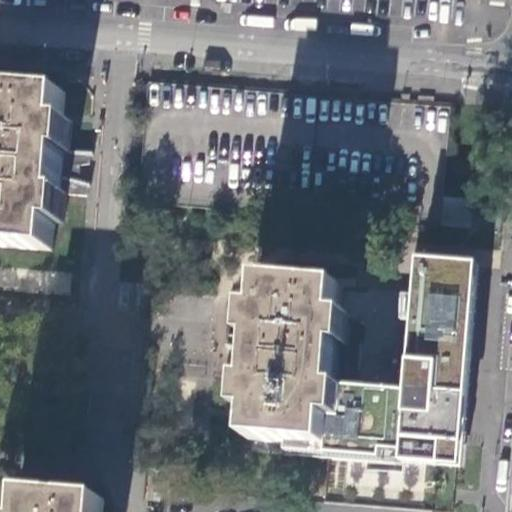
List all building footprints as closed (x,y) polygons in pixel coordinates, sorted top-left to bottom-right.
[(441,229),(451,109),(152,83),(140,203),(441,229)] [(0,242),(52,249),(55,222),(59,222),(62,189),(67,189),(68,178),(59,177),(61,166),(69,165),(70,152),(65,151),(68,120),(64,120),(67,93),(0,87),(0,242)] [(86,153),(70,152),(69,165),(76,165),(82,164),(83,155),(85,155),(86,153)] [(68,178),(69,165),(61,166),(59,177),(68,178)] [(68,178),(67,189),(81,191),(82,182),(85,182),(85,179),(75,179),(68,178)] [(330,447),(329,457),(464,469),(469,415),(473,368),(479,302),(482,267),(422,261),(410,394),(346,389),(345,389),(342,419),(332,418),(328,447),(330,447)] [(339,378),(340,366),(359,368),(359,374),(360,374),(363,345),(361,345),(361,347),(349,346),(344,346),(346,316),(341,316),(343,287),(265,280),(262,308),(255,307),(252,339),(249,338),(248,352),(256,353),(255,364),(246,365),(245,381),(250,381),(247,411),(254,412),(252,439),(291,443),(328,447),(332,418),(342,419),(345,389),(346,389),(347,379),(347,378),(339,378)] [(249,338),(232,336),(232,345),(230,345),(230,348),(239,350),(248,352),(249,338)] [(248,352),(239,350),(239,366),(246,365),(248,352)] [(256,353),(248,352),(246,365),(255,364),(256,353)] [(245,381),(246,365),(239,366),(234,367),(233,375),(230,375),(230,379),(245,381)] [(347,379),(359,380),(360,374),(359,374),(359,368),(340,366),(339,378),(347,378),(347,379)] [(291,443),(290,455),(329,458),(329,457),(330,447),(328,447),(291,443)] [(417,511),(169,491),(167,511),(417,511)] [(102,511),(103,502),(25,495),(23,511),(102,511)]
